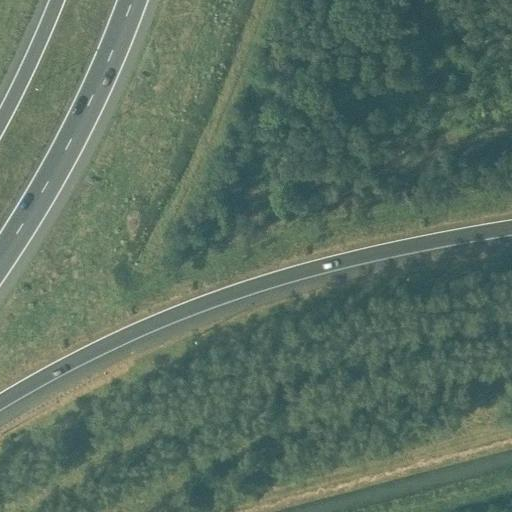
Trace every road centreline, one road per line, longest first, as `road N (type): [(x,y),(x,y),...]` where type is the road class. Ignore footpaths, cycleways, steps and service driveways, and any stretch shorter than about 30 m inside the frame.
road 1 (motorway): [(0,407),(184,315),(369,263),(511,237)]
road 2 (motorway): [(0,263),(77,139),(137,0)]
road 3 (motorway): [(59,0),(0,129)]
